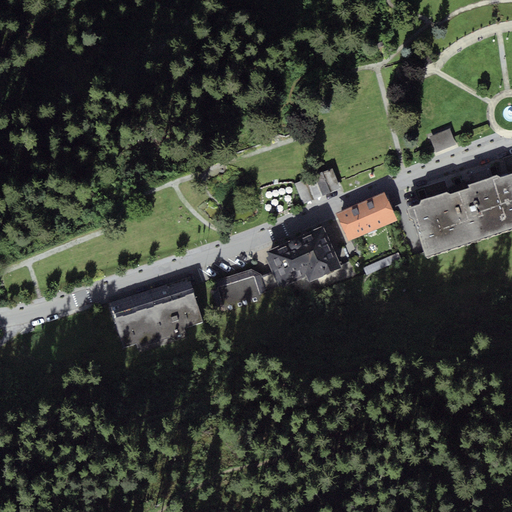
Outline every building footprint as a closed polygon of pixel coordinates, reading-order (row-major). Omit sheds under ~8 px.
[(449,127),(429,136),(432,142),(436,152),(456,144),(449,127)] [(420,203),(407,207),(410,218),(413,219),(426,257),(511,227),(511,155),(510,156),(502,158),(508,174),(499,177),(495,175),(468,184),(469,187),(461,190),(450,193),(447,191),(422,199),(420,203)] [(331,168),(295,184),(303,204),(314,200),(340,188),(331,168)] [(336,213),(348,241),(397,219),(385,192),(360,202),(336,213)] [(278,284),(282,283),(283,285),(307,275),(309,279),(340,266),(329,241),(322,226),(267,251),(268,255),(266,256),(272,271),(278,284)] [(251,269),(216,282),(227,314),(258,303),(265,290),(278,284),(272,271),(267,273),(261,275),(251,269)] [(153,289),(109,303),(123,347),(137,343),(139,348),(186,333),(184,328),(203,322),(189,277),(153,289)]
